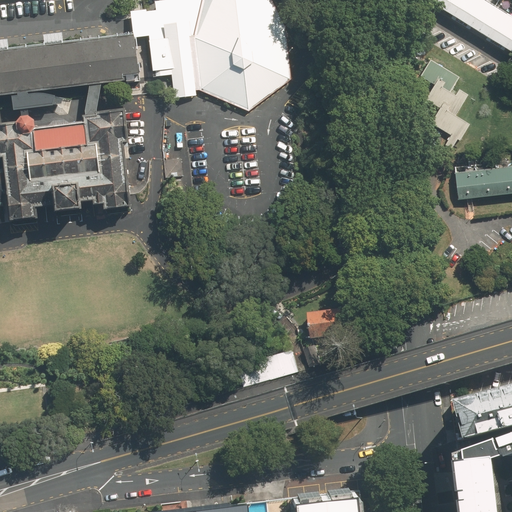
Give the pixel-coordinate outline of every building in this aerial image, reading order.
[(156,10),(147,11),(154,77),(172,75),(174,97),(204,93),(248,111),(289,79),(287,22),(273,0),(162,0),(155,1),(156,10)] [(426,0),(443,10),(449,0),(426,0)] [(449,0),(443,10),(460,20),(472,0),(449,0)] [(472,0),(460,20),(477,30),(492,5),(484,0),(472,0)] [(477,30),(494,40),(509,15),(492,5),(477,30)] [(494,40),(511,50),(511,48),(511,16),(509,15),(494,40)] [(0,51),(0,95),(136,80),(131,35),(0,51)] [(459,77),(429,59),(419,74),(434,84),(450,93),(459,77)] [(450,93),(434,84),(425,99),(441,108),(455,118),(468,97),(458,91),(455,96),(450,93)] [(455,118),(441,108),(431,124),(450,136),(445,143),(452,147),(457,140),(462,143),(471,127),(455,118)] [(0,124),(0,159),(7,221),(39,217),(38,207),(53,206),(54,210),(81,207),(80,203),(93,201),(93,204),(102,203),(103,210),(135,206),(124,111),(83,115),(84,121),(33,126),(33,121),(0,124)] [(499,197),(511,195),(511,167),(496,168),(499,197)] [(478,199),(499,197),(496,168),(475,170),(478,199)] [(457,201),(478,199),(475,170),(454,172),(457,201)] [(314,338),(354,332),(350,304),(310,310),(314,338)] [(316,346),(305,349),(310,366),(321,363),(316,346)] [(293,350),(246,361),(251,384),(299,373),(293,350)] [(511,379),(458,393),(469,433),(511,422),(511,379)] [(42,384),(0,388),(0,426),(46,422),(42,384)] [(511,511),(511,430),(465,447),(470,462),(459,466),(464,511),(511,511)] [(358,511),(355,483),(281,494),(284,511),(358,511)] [(246,511),(246,502),(154,511),(246,511)]
